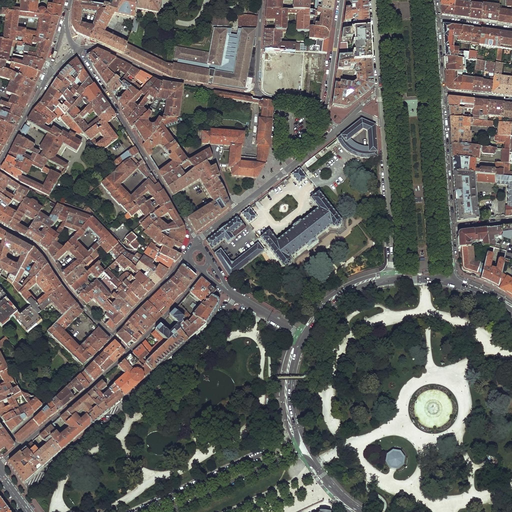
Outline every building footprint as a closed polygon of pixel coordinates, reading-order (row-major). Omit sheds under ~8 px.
[(21,0),(20,11),(17,10),(12,10),(12,13),(59,19),(64,4),(64,0),(54,0),(53,6),(48,6),(47,14),(45,14),(45,13),(45,12),(45,11),(44,11),(43,10),(42,10),(41,10),(40,10),(39,11),(39,12),(38,13),(37,13),(37,0),(21,0)] [(74,30),(77,34),(81,36),(90,40),(106,8),(118,11),(121,0),(75,0),(74,3),(73,10),(72,21),(72,26),(74,30)] [(124,55),(127,45),(104,34),(114,15),(134,19),(134,18),(136,9),(137,1),(129,0),(121,0),(118,11),(106,8),(90,40),(107,48),(124,55)] [(136,0),(137,1),(136,9),(158,13),(160,0),(136,0)] [(286,2),(286,0),(267,0),(267,4),(267,7),(267,10),(284,11),(284,2),(286,2)] [(295,0),(296,1),(298,1),(298,6),(297,12),(311,13),(312,0),(295,0)] [(316,10),(332,12),(333,6),(334,0),(317,0),(317,3),(322,4),(321,8),(320,7),(317,7),(316,10)] [(345,14),(367,12),(366,0),(346,0),(346,4),(346,8),(351,7),(351,9),(349,10),(349,8),(346,9),(345,14)] [(441,7),(454,9),(455,2),(455,0),(445,0),(446,1),(441,1),(441,4),(441,7)] [(454,9),(452,17),(469,19),(469,0),(459,0),(461,1),(467,1),(467,3),(457,3),(455,2),(454,9)] [(469,0),(469,19),(481,21),(482,5),(473,4),(473,0),(476,1),(475,0),(469,0)] [(481,21),(497,23),(499,5),(498,5),(497,7),(487,6),(487,0),(482,0),(482,5),(481,21)] [(442,15),(452,17),(454,9),(441,7),(441,11),(442,15)] [(503,24),(511,24),(511,7),(511,10),(511,12),(505,11),(503,24)] [(276,22),(275,31),(285,32),(286,15),(297,15),(297,32),(309,32),(309,28),(314,28),(315,24),(309,24),(309,18),(315,19),(316,15),(316,13),(311,13),(297,12),(295,12),(284,11),(267,10),(266,21),(276,22)] [(315,24),(314,28),(324,30),(327,31),(328,33),(329,33),(331,23),(332,12),(316,10),(316,13),(316,15),(320,16),(318,25),(315,24)] [(33,39),(52,43),(55,31),(59,19),(12,13),(3,11),(2,15),(2,16),(6,17),(3,41),(12,42),(16,43),(16,39),(22,40),(21,44),(17,43),(16,47),(21,48),(22,47),(31,49),(31,46),(32,44),(33,39)] [(367,12),(345,14),(344,22),(353,21),(353,24),(351,23),(352,25),(352,27),(354,27),(354,28),(354,30),(369,29),(368,20),(367,12)] [(230,16),(210,16),(210,27),(230,27),(230,16)] [(245,16),(239,16),(239,27),(256,27),(257,27),(257,24),(258,19),(245,16)] [(442,24),(444,57),(457,59),(458,52),(458,48),(453,47),(454,37),(458,37),(457,41),(459,41),(461,27),(442,24)] [(461,27),(459,41),(470,43),(472,28),(461,27)] [(309,32),(308,41),(316,41),(321,42),(324,41),(326,40),(327,39),(329,39),(329,36),(329,33),(328,33),(327,31),(324,30),(314,28),(309,28),(309,32)] [(470,43),(470,45),(478,46),(481,29),(472,28),(470,43)] [(231,30),(214,29),(209,54),(178,47),(175,59),(180,60),(179,65),(174,64),(173,65),(171,77),(245,91),(248,78),(245,77),(245,75),(246,73),(255,75),(257,31),(256,31),(237,30),(236,36),(230,35),(231,30)] [(338,63),(371,61),(370,45),(369,29),(354,30),(350,30),(343,30),(342,38),(342,40),(344,40),(345,38),(353,37),(353,44),(352,44),(352,46),(354,46),(354,55),(339,57),(338,63)] [(481,29),(478,46),(497,48),(500,32),(481,29)] [(302,53),(307,53),(308,46),(308,45),(281,43),(282,34),(285,34),(285,32),(275,31),(265,31),(265,41),(264,50),(302,53)] [(495,63),(500,63),(501,51),(501,49),(511,50),(511,47),(511,33),(500,32),(497,48),(495,63)] [(27,59),(45,63),(47,58),(52,43),(33,39),(32,44),(34,45),(37,45),(35,51),(33,50),(30,50),(31,49),(22,47),(21,48),(16,47),(16,49),(16,51),(15,56),(17,56),(23,58),(25,52),(28,53),(27,59)] [(308,46),(307,53),(309,53),(311,53),(326,54),(328,47),(329,39),(327,39),(326,40),(324,41),(321,42),(316,41),(315,47),(308,46)] [(0,40),(0,61),(6,63),(11,64),(12,61),(8,60),(12,42),(3,41),(0,40)] [(340,48),(339,54),(348,53),(347,42),(341,43),(340,48)] [(171,77),(173,65),(167,64),(127,45),(124,55),(171,77)] [(95,72),(99,78),(107,68),(115,60),(109,57),(108,56),(102,53),(96,51),(90,54),(95,60),(98,62),(92,67),(95,72)] [(467,60),(476,61),(476,60),(477,57),(477,52),(468,51),(468,53),(467,60)] [(458,52),(457,59),(464,60),(467,60),(468,53),(458,52)] [(92,67),(98,62),(95,60),(90,54),(85,57),(85,58),(89,63),(92,67)] [(398,84),(397,57),(389,58),(390,84),(398,84)] [(445,72),(461,73),(462,68),(465,69),(464,60),(457,59),(444,57),(445,72)] [(11,64),(40,73),(44,66),(45,63),(27,59),(24,58),(22,63),(14,61),(12,60),(12,61),(11,64)] [(68,66),(76,76),(78,75),(77,74),(83,70),(76,59),(71,64),(68,66)] [(115,60),(107,68),(109,72),(115,77),(120,81),(123,77),(125,75),(131,68),(115,60)] [(476,61),(475,70),(483,71),(484,67),(485,61),(483,61),(476,60),(476,61)] [(6,94),(12,96),(8,105),(14,107),(23,111),(27,102),(36,84),(19,77),(15,75),(10,73),(10,71),(8,70),(7,72),(4,70),(6,63),(0,61),(0,101),(6,104),(6,103),(2,97),(0,96),(0,78),(11,81),(6,94)] [(371,61),(338,63),(336,77),(334,91),(354,95),(358,99),(368,92),(370,90),(371,89),(371,88),(372,87),(372,85),(372,84),(373,82),(373,80),(372,71),(371,61)] [(485,61),(484,67),(489,67),(489,72),(494,73),(495,63),(485,61)] [(493,75),(491,94),(511,96),(511,73),(511,74),(511,78),(500,76),(502,64),(500,63),(495,63),(494,73),(493,75)] [(19,77),(36,84),(38,79),(40,73),(11,64),(10,71),(10,73),(15,75),(16,72),(15,71),(16,68),(21,70),(19,77)] [(59,76),(70,86),(71,87),(75,83),(74,82),(78,78),(76,76),(68,66),(64,69),(62,71),(59,76)] [(102,83),(105,87),(115,77),(109,72),(107,68),(99,78),(102,83)] [(131,68),(125,75),(132,80),(139,72),(131,68)] [(75,83),(71,87),(72,88),(71,89),(72,90),(76,94),(89,79),(86,74),(83,70),(77,74),(78,75),(76,76),(78,78),(74,82),(75,83)] [(471,92),(480,93),(482,80),(476,79),(478,72),(474,71),(474,72),(473,79),(471,92)] [(127,87),(138,95),(152,80),(153,79),(139,72),(132,80),(130,83),(127,87)] [(452,90),(459,91),(461,73),(445,72),(446,86),(448,89),(450,89),(452,90)] [(459,91),(471,92),(473,79),(464,77),(465,74),(461,73),(459,91)] [(480,93),(491,94),(493,75),(492,75),(492,76),(490,76),(490,81),(482,80),(480,93)] [(56,80),(67,89),(70,86),(59,76),(57,79),(56,80)] [(105,87),(112,96),(113,96),(114,96),(114,95),(114,94),(120,88),(125,93),(118,101),(117,101),(116,101),(116,102),(122,112),(138,95),(127,87),(120,81),(115,77),(105,87)] [(120,81),(127,87),(130,83),(123,77),(120,81)] [(74,95),(77,98),(73,101),(71,99),(73,97),(69,93),(67,90),(62,97),(66,102),(71,107),(80,97),(93,85),(90,81),(89,79),(76,94),(74,95)] [(51,88),(62,97),(67,90),(68,90),(67,89),(56,80),(54,84),(51,88)] [(126,121),(137,108),(133,105),(139,98),(138,98),(141,95),(144,97),(142,99),(143,100),(156,81),(152,80),(138,95),(122,112),(121,113),(123,117),(126,121)] [(147,103),(151,106),(162,83),(156,81),(143,100),(147,103)] [(149,110),(154,112),(159,103),(165,104),(164,115),(163,118),(164,119),(177,118),(182,86),(173,85),(164,84),(162,83),(151,106),(149,110)] [(82,100),(88,107),(100,95),(95,89),(93,85),(80,97),(71,107),(67,113),(73,121),(80,115),(75,108),(82,100)] [(40,104),(53,114),(58,109),(65,115),(67,113),(71,107),(66,102),(62,107),(57,103),(62,97),(51,88),(45,96),(40,104)] [(333,99),(332,106),(344,108),(346,108),(348,108),(350,106),(358,99),(354,95),(334,91),(333,99)] [(232,176),(256,178),(264,167),(268,155),(273,102),(269,102),(257,100),(217,93),(216,98),(257,104),(259,105),(259,107),(260,108),(262,108),(261,120),(259,120),(256,145),(258,146),(257,159),(256,165),(239,163),(239,157),(240,147),(242,147),(243,134),(210,131),(210,132),(209,144),(218,145),(225,146),(230,146),(229,163),(229,166),(229,168),(232,168),(232,172),(232,176)] [(80,115),(73,121),(80,129),(85,134),(102,122),(99,118),(110,108),(104,101),(100,95),(88,107),(80,115)] [(447,99),(448,108),(459,109),(459,105),(466,106),(466,109),(473,110),(474,100),(450,97),(448,97),(447,98),(447,99)] [(129,126),(131,130),(133,128),(146,115),(142,110),(147,103),(143,100),(137,108),(126,121),(129,126)] [(489,101),(474,100),(473,110),(472,120),(487,121),(487,115),(489,101)] [(6,104),(0,101),(0,105),(12,110),(22,114),(23,111),(14,107),(8,105),(6,104)] [(503,103),(489,101),(487,115),(498,117),(501,117),(503,103)] [(511,103),(503,103),(501,117),(501,118),(501,122),(503,123),(503,118),(510,119),(509,123),(511,123),(511,120),(511,103)] [(33,112),(47,121),(45,124),(48,126),(55,119),(57,122),(59,121),(53,114),(40,104),(36,109),(33,112)] [(0,112),(1,113),(20,119),(21,116),(22,114),(12,110),(0,105),(0,112)] [(90,140),(97,147),(101,152),(118,139),(106,125),(116,117),(110,108),(99,118),(102,122),(85,134),(90,140)] [(459,109),(448,108),(449,118),(472,120),(473,110),(466,109),(459,109)] [(61,118),(68,126),(77,133),(80,129),(73,121),(67,113),(65,115),(58,109),(53,114),(59,121),(61,118)] [(27,122),(31,125),(48,135),(49,134),(51,135),(53,133),(56,131),(53,129),(51,132),(43,127),(45,124),(47,121),(33,112),(30,118),(27,122)] [(146,115),(133,128),(139,136),(144,144),(149,141),(154,135),(161,122),(164,122),(164,119),(163,118),(161,121),(158,119),(156,123),(155,124),(154,125),(153,126),(152,126),(151,126),(149,125),(148,124),(148,123),(148,122),(148,120),(148,119),(149,118),(150,117),(150,116),(151,115),(148,112),(146,115)] [(0,122),(14,128),(18,122),(20,119),(1,113),(0,115),(0,122)] [(142,146),(148,156),(150,156),(151,153),(151,151),(159,145),(172,163),(159,173),(162,178),(187,163),(189,163),(195,170),(205,163),(212,159),(209,150),(190,161),(187,160),(164,129),(178,124),(179,123),(180,123),(182,120),(182,118),(180,118),(177,118),(164,119),(164,122),(161,122),(154,135),(149,141),(144,144),(142,146)] [(472,120),(449,118),(450,132),(468,134),(469,125),(492,127),(492,126),(493,126),(494,122),(487,121),(472,120)] [(368,122),(362,119),(361,119),(336,139),(341,146),(346,151),(351,155),(358,157),(364,158),(372,158),(377,157),(375,125),(375,124),(368,122)] [(0,146),(4,148),(10,137),(14,128),(0,122),(0,146)] [(23,129),(19,137),(23,139),(31,125),(27,122),(23,129)] [(501,122),(499,122),(498,136),(510,137),(511,123),(509,123),(503,123),(501,122)] [(40,157),(47,161),(61,168),(65,170),(67,166),(54,158),(63,144),(76,151),(81,143),(80,142),(81,140),(75,136),(70,133),(69,136),(62,131),(61,134),(56,131),(53,133),(51,135),(49,134),(48,135),(39,149),(41,150),(39,153),(41,154),(40,157)] [(204,144),(209,144),(210,132),(202,132),(201,144),(204,144)] [(450,132),(451,145),(470,146),(470,145),(467,145),(468,136),(473,136),(474,134),(468,134),(450,132)] [(504,142),(504,149),(509,149),(510,137),(498,136),(491,135),(491,139),(494,140),(494,141),(504,142)] [(13,146),(26,152),(33,154),(37,156),(39,153),(32,150),(34,146),(23,139),(19,137),(18,136),(15,142),(13,146)] [(86,143),(93,151),(97,147),(90,140),(86,143)] [(451,145),(452,159),(475,161),(478,161),(479,151),(482,151),(482,152),(483,153),(493,154),(494,153),(495,151),(496,150),(496,148),(470,146),(451,145)] [(9,153),(18,157),(21,158),(23,159),(26,152),(13,146),(11,150),(9,153)] [(113,163),(118,169),(128,160),(133,157),(138,153),(135,147),(126,152),(119,158),(113,163)] [(8,157),(15,161),(16,162),(18,157),(9,153),(9,155),(8,157)] [(32,162),(43,168),(47,161),(40,157),(37,156),(33,154),(29,162),(32,163),(32,162)] [(314,156),(304,164),(307,168),(317,160),(314,156)] [(4,164),(11,168),(15,161),(8,157),(6,160),(4,164)] [(111,196),(119,205),(120,205),(128,213),(136,206),(133,203),(135,202),(141,197),(148,192),(158,184),(151,174),(150,174),(150,173),(149,173),(149,172),(144,177),(148,181),(138,190),(131,197),(120,186),(137,170),(141,174),(146,168),(146,167),(145,166),(145,165),(146,165),(143,160),(139,163),(133,157),(128,160),(118,169),(100,184),(111,196)] [(452,159),(453,172),(495,176),(503,176),(504,163),(502,162),(498,162),(498,166),(499,168),(498,170),(495,170),(494,169),(480,168),(479,169),(479,171),(474,170),(475,161),(452,159)] [(2,167),(0,170),(16,181),(27,186),(49,196),(60,176),(57,175),(43,168),(32,162),(32,163),(29,162),(24,160),(21,164),(18,163),(17,162),(14,169),(11,168),(4,164),(2,167)] [(165,183),(168,188),(185,177),(182,172),(190,168),(194,171),(195,170),(189,163),(187,163),(162,178),(165,183)] [(185,177),(168,188),(173,197),(199,181),(203,187),(202,187),(209,197),(210,197),(213,204),(188,219),(193,228),(196,233),(212,221),(221,215),(229,208),(229,206),(223,190),(217,179),(219,178),(215,167),(210,169),(205,163),(195,170),(194,171),(185,177)] [(504,163),(503,176),(511,177),(511,172),(509,172),(509,163),(508,163),(504,163)] [(144,177),(149,172),(148,170),(146,168),(141,174),(144,177)] [(295,171),(291,175),(299,185),(307,178),(299,168),(295,171)] [(453,172),(455,202),(476,200),(474,182),(496,184),(495,176),(453,172)] [(0,195),(11,203),(13,199),(20,187),(0,174),(0,195)] [(506,206),(505,216),(511,215),(511,177),(503,176),(495,176),(496,184),(508,185),(507,206),(506,206)] [(148,192),(151,196),(153,198),(162,191),(160,187),(158,184),(148,192)] [(20,187),(13,199),(22,204),(25,199),(30,192),(26,190),(20,187)] [(140,209),(145,217),(139,223),(141,225),(159,210),(169,203),(166,197),(163,191),(162,191),(153,198),(156,201),(151,205),(148,201),(139,207),(137,205),(136,206),(128,213),(127,214),(128,215),(130,217),(131,216),(140,209)] [(269,232),(261,239),(281,265),(282,267),(284,267),(285,267),(287,267),(288,267),(288,266),(289,266),(290,265),(290,263),(290,261),(289,259),(310,242),(331,225),(332,227),(334,227),(336,228),(337,227),(338,227),(339,226),(340,225),(340,224),(341,223),(341,222),(341,221),(340,220),(340,219),(319,193),(311,199),(314,204),(318,209),(297,226),(276,242),(272,237),(269,232)] [(0,222),(1,223),(8,228),(16,214),(7,208),(11,203),(0,195),(0,201),(2,202),(0,205),(0,207),(0,208),(0,207),(0,222)] [(135,202),(137,205),(139,207),(148,201),(147,199),(145,201),(141,197),(135,202)] [(16,214),(8,228),(15,231),(24,236),(28,230),(18,225),(24,215),(34,221),(39,214),(42,209),(37,206),(36,204),(32,201),(30,201),(25,199),(22,204),(16,214)] [(456,221),(456,222),(478,220),(476,200),(455,202),(456,221)] [(33,222),(40,227),(44,229),(48,232),(50,230),(53,225),(57,221),(63,208),(57,205),(52,203),(50,206),(55,209),(49,220),(39,214),(34,221),(33,222)] [(153,240),(160,235),(177,231),(184,227),(176,213),(169,203),(159,210),(141,225),(144,229),(142,231),(143,233),(153,240)] [(63,208),(57,221),(63,223),(59,229),(63,231),(64,227),(69,210),(66,209),(63,208)] [(241,213),(249,223),(257,217),(249,208),(245,210),(241,213)] [(69,210),(64,227),(78,233),(91,217),(78,213),(69,210)] [(102,228),(91,217),(78,233),(68,244),(63,250),(52,259),(57,267),(60,265),(57,262),(68,252),(78,261),(65,271),(63,269),(60,271),(65,279),(79,266),(82,263),(89,257),(95,251),(100,246),(110,236),(102,228)] [(206,241),(211,249),(224,239),(227,243),(234,238),(230,234),(242,225),(237,217),(223,228),(220,230),(206,241)] [(48,232),(44,229),(41,234),(37,232),(40,227),(33,222),(28,230),(24,236),(32,241),(39,245),(48,232)] [(511,225),(506,226),(500,227),(501,234),(500,236),(500,237),(501,240),(504,240),(503,243),(508,245),(511,238),(508,237),(509,236),(511,236),(511,234),(511,225)] [(160,235),(185,237),(186,236),(185,231),(184,227),(177,231),(160,235)] [(493,228),(486,229),(488,246),(494,248),(499,249),(500,245),(495,244),(494,242),(493,238),(498,238),(498,237),(500,237),(500,236),(501,234),(500,227),(493,228)] [(48,232),(39,245),(43,248),(47,251),(54,242),(62,232),(63,231),(59,229),(56,234),(50,230),(48,232)] [(457,239),(458,249),(461,248),(470,248),(470,243),(482,241),(483,247),(488,246),(486,229),(470,231),(460,232),(459,233),(458,234),(457,235),(457,236),(457,239)] [(132,233),(125,239),(130,244),(135,240),(137,238),(132,233)] [(8,281),(12,284),(26,258),(32,249),(16,240),(6,234),(5,243),(0,260),(0,275),(1,271),(10,275),(10,277),(9,279),(8,279),(7,280),(8,281)] [(160,235),(153,240),(157,244),(160,245),(162,247),(177,253),(182,245),(165,239),(160,235)] [(165,239),(182,245),(183,243),(185,237),(160,235),(165,239)] [(100,246),(108,254),(109,253),(118,245),(114,241),(110,236),(100,246)] [(130,244),(129,246),(133,250),(137,251),(141,245),(135,240),(130,244)] [(49,255),(52,259),(63,250),(68,244),(64,241),(60,247),(54,242),(47,251),(49,255)] [(230,262),(221,249),(214,254),(230,278),(264,251),(257,243),(233,263),(230,262)] [(153,251),(167,258),(173,262),(175,263),(178,259),(181,256),(177,253),(162,247),(159,252),(157,249),(160,245),(157,244),(155,246),(153,251)] [(109,253),(116,261),(121,256),(125,252),(121,248),(118,245),(109,253)] [(494,248),(488,246),(483,265),(479,279),(486,282),(489,284),(493,285),(498,288),(501,273),(503,264),(504,260),(506,251),(500,249),(497,259),(498,259),(495,271),(489,270),(492,256),(491,255),(489,254),(490,250),(493,251),(494,248)] [(470,248),(461,248),(462,268),(463,269),(464,270),(466,271),(472,273),(471,276),(479,279),(483,265),(475,262),(473,259),(472,247),(470,248)] [(12,284),(19,293),(47,265),(41,257),(32,248),(32,249),(26,258),(12,284)] [(144,255),(169,269),(171,266),(173,262),(167,258),(153,251),(148,248),(144,255)] [(89,257),(92,260),(96,264),(98,263),(103,258),(95,251),(89,257)] [(121,256),(129,263),(133,257),(129,255),(125,252),(121,256)] [(133,257),(129,263),(131,265),(135,268),(138,263),(143,257),(140,256),(136,254),(133,257)] [(110,267),(112,270),(113,270),(114,269),(118,265),(125,271),(129,267),(131,265),(129,263),(121,256),(116,261),(110,267)] [(82,263),(85,266),(92,260),(89,257),(82,263)] [(143,267),(149,271),(161,280),(164,276),(168,271),(151,262),(143,257),(138,263),(143,267)] [(86,274),(70,287),(74,292),(78,297),(78,296),(103,273),(104,272),(98,266),(99,266),(100,264),(98,263),(96,264),(86,274)] [(134,269),(154,287),(157,284),(161,280),(149,271),(145,276),(140,272),(143,267),(138,263),(135,268),(134,269)] [(55,277),(47,265),(19,293),(27,302),(31,299),(38,307),(39,308),(61,286),(55,277)] [(134,279),(147,293),(150,291),(154,287),(134,269),(135,268),(131,265),(129,267),(137,275),(134,279)] [(177,272),(191,283),(196,276),(189,271),(182,265),(177,272)] [(68,283),(70,287),(86,274),(79,266),(65,279),(68,283)] [(103,273),(111,280),(115,277),(110,273),(111,272),(108,269),(104,272),(103,273)] [(173,278),(186,289),(189,285),(191,283),(177,272),(173,278)] [(78,296),(87,305),(93,299),(107,313),(113,308),(107,302),(108,300),(112,296),(114,294),(116,293),(118,289),(110,282),(111,280),(103,273),(78,296)] [(118,281),(122,284),(131,276),(128,273),(126,273),(122,276),(118,281)] [(511,279),(511,280),(501,273),(498,288),(505,292),(510,295),(511,296),(511,279)] [(147,293),(134,279),(131,276),(122,284),(124,286),(127,289),(140,301),(143,297),(147,293)] [(122,293),(135,305),(138,303),(140,301),(127,289),(124,291),(120,288),(122,286),(123,287),(124,286),(122,284),(118,281),(115,277),(111,280),(110,282),(118,289),(122,293)] [(169,281),(182,293),(185,291),(186,289),(173,278),(171,279),(169,281)] [(190,293),(202,303),(204,305),(211,296),(216,291),(213,288),(211,287),(206,283),(201,279),(196,285),(190,293)] [(160,289),(173,303),(178,297),(182,293),(169,281),(166,285),(160,289)] [(55,302),(66,314),(76,304),(70,297),(61,286),(39,308),(38,307),(36,308),(39,312),(41,314),(41,313),(43,314),(55,302)] [(0,325),(11,315),(26,332),(40,318),(36,315),(37,314),(39,312),(36,308),(38,307),(31,299),(27,302),(31,307),(21,316),(5,299),(7,298),(0,289),(0,325)] [(147,302),(162,316),(168,309),(173,303),(160,289),(153,297),(147,302)] [(114,294),(132,309),(134,307),(135,305),(122,293),(120,296),(116,293),(114,294)] [(113,308),(124,318),(128,313),(132,309),(114,294),(112,296),(118,301),(114,305),(108,300),(107,302),(113,308)] [(192,315),(193,317),(206,324),(213,313),(219,304),(217,300),(211,296),(204,305),(202,303),(192,315)] [(141,309),(155,323),(159,319),(162,316),(147,302),(141,309)] [(47,332),(82,366),(110,340),(98,328),(97,328),(94,325),(92,327),(92,329),(93,331),(94,333),(79,348),(63,332),(79,316),(81,319),(84,319),(87,319),(88,318),(83,314),(84,313),(76,304),(66,314),(47,332)] [(174,310),(184,320),(185,322),(190,316),(180,304),(174,310)] [(101,320),(105,324),(109,320),(115,326),(119,322),(124,318),(113,308),(107,313),(101,320)] [(131,319),(145,333),(150,328),(155,323),(141,309),(136,314),(131,319)] [(159,349),(151,357),(149,359),(145,363),(141,366),(143,368),(139,372),(141,374),(142,377),(144,379),(149,374),(186,342),(188,341),(180,333),(179,328),(181,325),(183,324),(182,322),(184,320),(174,310),(169,316),(178,324),(169,333),(160,325),(155,330),(155,331),(167,342),(159,349)] [(183,324),(181,325),(179,328),(180,333),(188,341),(189,339),(206,324),(193,317),(188,323),(187,322),(183,324)] [(128,322),(137,332),(138,332),(139,330),(143,335),(145,333),(131,319),(129,321),(128,322)] [(109,320),(105,324),(112,330),(116,326),(115,326),(109,320)] [(131,338),(136,342),(139,339),(141,337),(137,332),(128,322),(126,324),(125,326),(134,335),(131,338)] [(123,328),(122,329),(131,338),(134,335),(125,326),(123,328)] [(122,341),(129,348),(136,342),(131,338),(122,329),(116,335),(122,341)] [(158,343),(155,346),(159,349),(167,342),(155,331),(152,335),(159,341),(158,343)] [(0,374),(7,372),(8,371),(0,355),(0,349),(9,342),(5,337),(0,342),(0,374)] [(104,352),(109,358),(121,347),(115,341),(110,346),(104,352)] [(141,345),(148,354),(150,356),(151,357),(159,349),(155,346),(153,348),(151,348),(145,341),(141,345)] [(130,355),(139,363),(141,366),(145,363),(142,360),(148,354),(141,345),(137,349),(130,355)] [(108,359),(112,364),(118,358),(125,352),(121,347),(109,358),(108,359)] [(99,357),(104,363),(108,359),(109,358),(104,352),(101,354),(99,357)] [(114,394),(118,390),(124,396),(134,387),(144,379),(142,377),(141,374),(139,372),(143,368),(141,366),(139,363),(130,355),(118,366),(125,375),(109,389),(114,394)] [(94,362),(99,368),(104,363),(99,357),(96,359),(94,362)] [(99,368),(103,372),(108,368),(112,364),(108,359),(104,363),(99,368)] [(80,375),(89,385),(96,378),(103,372),(99,368),(94,362),(88,367),(80,375)] [(13,382),(7,372),(0,374),(0,395),(5,394),(11,390),(8,385),(13,382)] [(76,379),(84,390),(87,387),(89,385),(80,375),(78,376),(76,379)] [(66,388),(69,392),(74,387),(76,388),(80,393),(84,390),(76,379),(66,388)] [(98,399),(108,410),(116,403),(124,396),(118,390),(114,394),(109,389),(107,391),(105,393),(106,394),(102,397),(99,393),(104,388),(106,387),(101,382),(96,386),(91,391),(98,399)] [(150,390),(154,395),(161,389),(156,384),(150,390)] [(0,403),(2,403),(7,400),(5,397),(11,394),(12,397),(20,393),(17,387),(11,390),(5,394),(0,395),(0,403)] [(56,398),(62,407),(73,398),(69,392),(66,388),(61,393),(56,398)] [(87,395),(93,403),(98,399),(91,391),(89,393),(87,395)] [(28,405),(32,410),(33,413),(38,409),(42,405),(35,399),(30,403),(28,399),(31,397),(29,396),(28,395),(25,395),(22,392),(21,394),(22,396),(28,405)] [(0,415),(1,418),(3,417),(12,413),(15,411),(18,410),(21,416),(32,410),(28,405),(19,410),(15,400),(22,396),(21,394),(20,393),(12,397),(7,400),(10,406),(5,408),(2,403),(0,403),(0,415)] [(70,429),(60,437),(52,428),(55,426),(54,424),(45,431),(61,451),(78,436),(91,425),(90,424),(91,421),(89,419),(88,417),(94,412),(93,410),(90,407),(94,404),(93,403),(87,395),(66,412),(60,418),(70,429)] [(51,402),(55,408),(58,411),(62,407),(56,398),(53,400),(51,402)] [(94,412),(88,417),(89,419),(91,421),(90,424),(91,425),(100,417),(108,410),(98,399),(93,403),(94,404),(96,406),(95,407),(95,408),(93,410),(94,412)] [(47,406),(50,411),(55,408),(51,402),(49,405),(47,406)] [(42,411),(47,419),(58,411),(55,408),(50,411),(47,406),(44,409),(42,411)] [(5,423),(12,432),(23,423),(22,422),(26,418),(27,419),(33,413),(32,410),(21,416),(18,417),(16,418),(6,423),(5,423)] [(33,420),(38,426),(39,427),(47,420),(47,419),(42,411),(35,418),(33,420)] [(4,419),(6,423),(16,418),(12,413),(3,417),(4,419)] [(17,439),(19,442),(29,434),(38,426),(33,420),(15,436),(17,439)] [(0,448),(4,445),(8,450),(14,445),(7,437),(1,428),(0,429),(0,448)] [(25,448),(42,468),(52,459),(61,451),(45,431),(39,436),(47,445),(39,452),(31,443),(25,448)] [(25,448),(20,452),(34,475),(42,468),(25,448)] [(16,474),(23,483),(24,483),(34,475),(20,452),(8,463),(16,474)] [(388,466),(390,468),(393,469),(396,469),(399,468),(401,467),(403,464),(404,462),(404,459),(403,456),(401,454),(399,453),(396,452),(393,452),(391,453),(388,455),(387,457),(386,460),(387,463),(388,466)] [(0,511),(7,511),(10,511),(8,509),(0,497),(0,511)]
